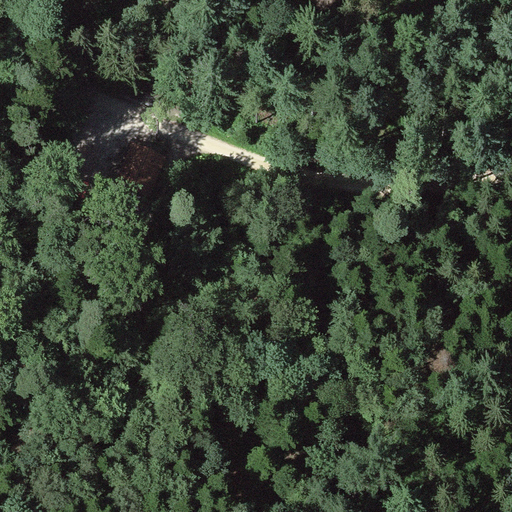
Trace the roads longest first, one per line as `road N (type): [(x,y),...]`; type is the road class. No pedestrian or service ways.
road 1 (track): [(511,187),(449,191),(338,180),(37,90)]
road 2 (track): [(0,73),(37,90),(138,400),(136,511)]
